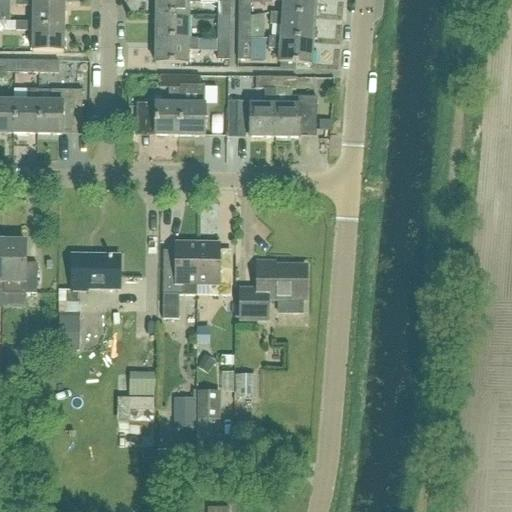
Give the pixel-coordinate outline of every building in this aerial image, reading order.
[(2,0),(2,7),(0,7),(0,23),(4,23),(7,23),(8,7),(33,8),(32,24),(32,27),(64,28),(64,3),(33,2),(32,0),(2,0)] [(154,0),(154,17),(187,18),(187,4),(199,4),(199,0),(154,0)] [(228,0),(216,0),(217,18),(229,18),(228,0)] [(238,0),(239,14),(251,14),(251,4),(260,4),(260,0),(238,0)] [(316,0),(271,0),(271,2),(283,3),(282,16),(315,18),(316,0)] [(313,42),(315,18),(282,16),(270,15),(269,26),(281,27),(280,39),(268,38),(268,40),(274,39),(313,42)] [(187,18),(154,17),(154,41),(195,42),(187,42),(187,18)] [(229,18),(217,18),(216,43),(228,43),(229,18)] [(265,20),(251,19),(251,41),(264,42),(264,39),(265,20)] [(4,23),(4,33),(32,33),(32,53),(63,54),(64,28),(32,27),(32,24),(7,23),(4,23)] [(238,23),(238,43),(250,43),(250,41),(251,23),(238,23)] [(250,43),(238,43),(238,62),(260,63),(267,50),(268,40),(268,38),(264,39),(264,42),(251,41),(250,41),(250,43)] [(274,39),(268,40),(267,50),(279,51),(278,64),(311,67),(313,42),(274,39)] [(195,52),(195,42),(154,41),(154,66),(186,67),(187,52),(195,52)] [(228,62),(228,43),(216,43),(216,62),(228,62)] [(15,63),(0,63),(0,75),(14,76),(15,63)] [(14,76),(38,76),(39,64),(15,63),(14,76)] [(39,64),(38,76),(58,76),(58,64),(39,64)] [(154,139),(178,139),(179,79),(159,79),(159,91),(164,91),(164,106),(155,106),(137,106),(136,133),(154,133),(154,139)] [(178,139),(203,140),(204,107),(204,88),(199,87),(199,79),(179,79),(178,139)] [(275,92),(275,80),(256,80),(256,92),(275,92)] [(275,80),(275,92),(295,92),(296,80),(275,80)] [(13,136),(37,137),(38,104),(37,104),(38,93),(27,93),(27,104),(14,104),(13,136)] [(38,104),(37,137),(62,137),(62,130),(81,130),(82,93),(51,93),(51,105),(38,104)] [(275,108),(274,141),(299,142),(299,136),(315,136),(316,101),(288,100),(288,109),(275,108)] [(246,102),(229,102),(229,139),(246,139),(246,102)] [(0,103),(0,136),(13,136),(14,104),(0,103)] [(249,141),(274,141),(275,108),(249,108),(249,141)] [(3,244),(2,295),(36,296),(36,265),(25,265),(25,244),(3,244)] [(180,321),(180,298),(196,298),(196,287),(197,247),(174,246),(174,272),(162,272),(162,298),(162,321),(180,321)] [(197,247),(196,287),(208,287),(208,299),(230,299),(230,273),(218,273),(219,247),(197,247)] [(119,259),(71,258),(71,294),(87,294),(87,292),(118,293),(119,259)] [(274,266),(257,265),(256,293),(240,293),(239,323),(266,323),(266,302),(305,302),(305,270),(301,269),(299,267),(291,267),(289,269),(274,269),(274,266)] [(158,380),(135,380),(135,402),(158,402),(158,380)] [(241,380),(241,399),(258,399),(258,380),(241,380)]
